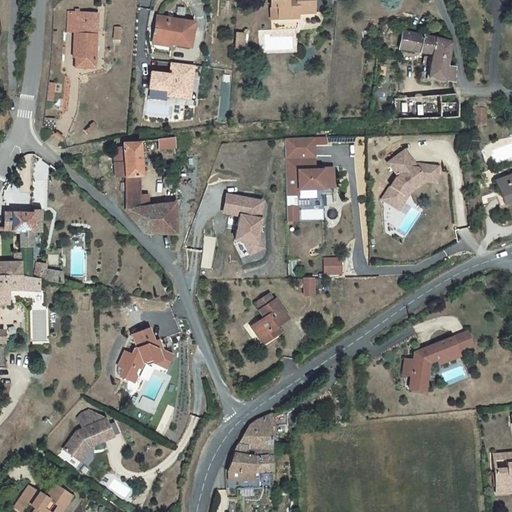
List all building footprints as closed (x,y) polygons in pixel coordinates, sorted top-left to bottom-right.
[(269,0),(270,8),(271,20),(278,20),(288,19),(288,14),(297,14),(298,14),(299,21),(313,21),(313,13),(312,0),(269,0)] [(98,14),(69,12),(67,32),(74,32),(73,58),(75,58),(75,68),(95,69),(98,14)] [(157,16),(153,38),(172,42),(171,45),(189,48),(193,23),(157,16)] [(402,32),(398,49),(431,55),(431,58),(429,67),(427,76),(426,76),(425,80),(429,81),(429,79),(451,82),(452,69),(444,67),(449,44),(442,42),(431,39),(402,32)] [(235,34),(234,48),(243,49),(244,34),(235,34)] [(172,42),(153,38),(152,44),(171,47),(171,45),(172,42)] [(193,65),(171,63),(170,75),(151,73),(149,89),(167,91),(167,96),(188,99),(193,65)] [(55,84),(48,83),(46,100),(53,101),(55,84)] [(392,121),(457,118),(456,99),(455,94),(393,99),(392,121)] [(158,151),(174,149),(174,138),(158,140),(158,151)] [(311,138),(282,139),(283,196),(296,196),(296,191),(319,190),(319,193),(330,193),(330,169),(312,169),(311,138)] [(124,177),(124,210),(144,233),(174,234),(173,205),(173,204),(140,208),(139,177),(140,177),(138,143),(122,144),(123,149),(113,149),(115,177),(124,177)] [(386,193),(400,202),(407,190),(424,178),(430,179),(436,175),(437,167),(417,164),(417,163),(412,162),(405,151),(388,163),(398,177),(395,179),(386,193)] [(175,155),(175,164),(184,164),(183,154),(175,155)] [(500,196),(504,205),(511,201),(511,174),(495,181),(498,191),(495,192),(497,197),(500,196)] [(386,193),(382,199),(398,210),(409,193),(425,181),(435,183),(436,175),(430,179),(424,178),(407,190),(400,202),(386,193)] [(259,202),(231,197),(228,216),(236,217),(232,241),(241,243),(247,255),(259,249),(254,238),(257,220),(256,220),(259,202)] [(294,208),(284,209),(284,222),(295,221),(294,208)] [(301,219),(323,218),(323,208),(301,210),(301,219)] [(3,213),(2,229),(2,232),(18,233),(18,247),(30,246),(39,246),(41,211),(31,210),(31,214),(3,213)] [(12,253),(13,263),(19,263),(20,276),(20,277),(28,279),(30,246),(18,247),(18,253),(12,253)] [(323,274),(343,273),(342,256),(323,257),(323,274)] [(0,276),(20,276),(19,263),(13,263),(0,262),(0,276)] [(33,278),(43,280),(45,271),(46,265),(36,264),(33,278)] [(43,280),(43,282),(45,282),(47,282),(61,284),(61,283),(62,283),(62,272),(45,271),(43,280)] [(0,305),(6,305),(6,290),(38,292),(38,291),(40,291),(40,290),(45,290),(45,282),(43,282),(33,280),(28,279),(20,277),(20,276),(0,276),(0,305)] [(303,279),(304,296),(313,296),(312,279),(303,279)] [(251,327),(261,341),(278,330),(276,327),(288,319),(274,300),(273,301),(269,294),(256,303),(260,310),(259,311),(264,318),(251,327)] [(122,369),(118,377),(131,383),(134,377),(133,374),(135,368),(138,370),(142,362),(141,356),(149,360),(151,364),(159,361),(166,365),(170,357),(160,352),(157,341),(152,343),(148,329),(131,335),(136,349),(133,350),(130,356),(123,352),(116,367),(122,369)] [(278,330),(261,341),(263,344),(279,333),(278,330)] [(466,332),(452,338),(457,352),(472,346),(466,332)] [(410,376),(409,385),(426,379),(428,363),(436,360),(457,352),(452,338),(414,353),(413,361),(405,359),(402,375),(410,376)] [(457,352),(436,360),(437,365),(459,357),(457,352)] [(145,366),(151,364),(149,360),(141,356),(142,362),(142,364),(145,366)] [(164,370),(166,365),(159,361),(152,364),(153,364),(164,370)] [(426,379),(409,385),(408,390),(424,392),(426,379)] [(248,426),(233,450),(271,449),(271,443),(270,428),(275,427),(286,426),(285,409),(283,410),(254,422),(254,424),(248,426)] [(61,450),(72,458),(77,452),(79,453),(83,453),(87,447),(110,436),(102,419),(101,420),(101,418),(86,411),(79,414),(75,418),(80,429),(74,432),(61,450)] [(233,450),(227,471),(226,473),(227,473),(228,491),(258,490),(259,489),(258,474),(271,473),(271,449),(233,450)] [(72,458),(79,462),(84,454),(83,453),(79,453),(77,452),(72,458)] [(493,469),(495,489),(511,487),(511,453),(492,455),(493,461),(505,461),(506,469),(493,469)] [(272,489),(271,473),(258,474),(259,489),(272,489)] [(62,510),(71,497),(53,485),(45,498),(28,487),(14,508),(20,511),(27,504),(34,509),(31,511),(48,511),(53,504),(62,510)]
